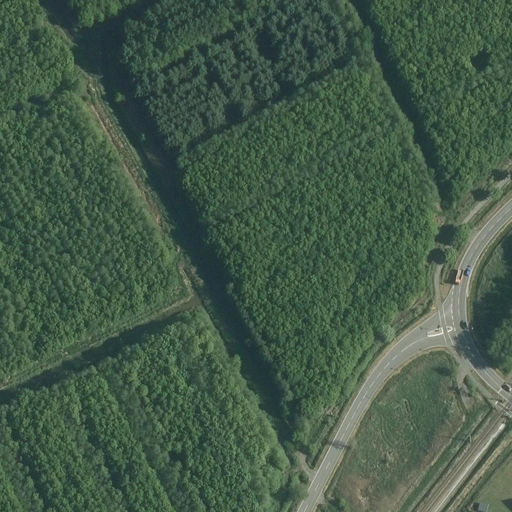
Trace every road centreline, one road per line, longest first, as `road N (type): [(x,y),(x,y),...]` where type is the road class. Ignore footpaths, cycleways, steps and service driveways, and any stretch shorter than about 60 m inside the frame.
road 1 (tertiary): [(305,511),(385,366),(432,335),(462,328)]
road 2 (tertiary): [(462,328),(464,273),(511,207)]
